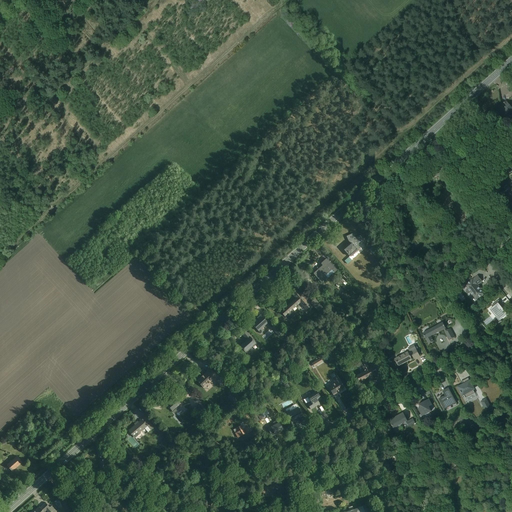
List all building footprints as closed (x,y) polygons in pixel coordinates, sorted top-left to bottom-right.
[(502,120),(511,112),(511,106),(507,100),(495,110),(502,120)] [(436,180),(446,179),(445,164),(435,165),(436,180)] [(401,208),(410,219),(418,213),(409,202),(401,208)] [(351,257),(364,245),(360,236),(355,238),(353,233),(345,236),(349,244),(343,249),(351,257)] [(324,285),(338,271),(328,260),(313,273),(324,285)] [(465,284),(477,300),(485,294),(477,285),(482,281),(477,275),(465,284)] [(303,308),(308,303),(295,289),(288,296),(291,300),(279,311),(285,317),(299,304),(303,308)] [(501,321),(500,320),(507,314),(504,310),(503,311),(502,309),(504,307),(498,300),(493,304),(494,306),(490,310),(491,310),(497,317),(492,320),(497,325),(501,321)] [(265,330),(272,323),(261,313),(255,320),(265,330)] [(449,340),(455,337),(450,327),(446,328),(443,322),(422,333),(428,344),(433,341),(431,336),(443,329),(449,340)] [(245,353),(258,342),(249,331),(236,342),(245,353)] [(399,366),(419,355),(414,345),(393,356),(399,366)] [(360,382),(375,374),(372,367),(369,368),(366,363),(361,366),(363,371),(356,375),(360,382)] [(206,390),(218,379),(210,369),(197,381),(206,390)] [(333,396),(344,389),(336,376),(332,379),(334,383),(328,387),(333,396)] [(462,396),(475,389),(470,380),(457,386),(462,396)] [(444,409),(456,403),(448,388),(442,391),(445,396),(438,399),(444,409)] [(320,404),(317,399),(320,397),(315,390),(307,396),(311,402),(306,404),(311,410),(320,404)] [(174,413),(182,406),(175,398),(167,405),(174,413)] [(428,407),(432,405),(429,399),(418,405),(419,408),(417,409),(422,416),(431,411),(428,407)] [(285,410),(292,422),(303,415),(296,404),(285,410)] [(267,424),(272,421),(267,411),(261,414),(267,424)] [(394,428),(408,421),(403,412),(390,419),(394,428)] [(273,434),(284,427),(279,420),(268,426),(273,434)] [(136,441),(150,430),(143,421),(129,431),(136,441)] [(237,438),(248,432),(243,424),(233,430),(237,438)] [(104,470),(117,459),(111,452),(98,463),(104,470)] [(11,471),(22,463),(16,456),(6,465),(11,471)] [(264,497),(272,497),(272,487),(264,487),(264,497)] [(52,511),(43,501),(31,511),(52,511)]
